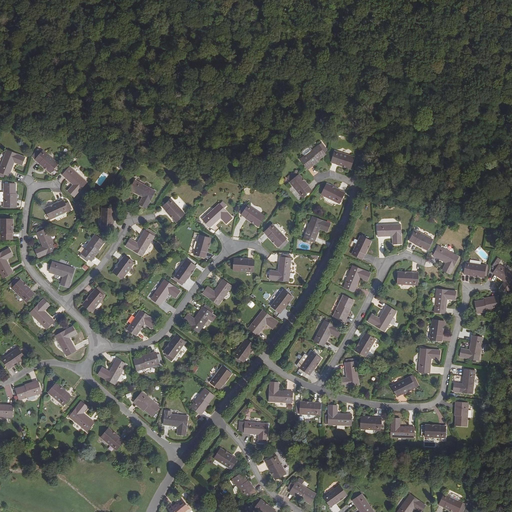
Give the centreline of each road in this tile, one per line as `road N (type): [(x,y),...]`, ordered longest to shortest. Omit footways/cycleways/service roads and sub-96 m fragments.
road 1 (residential): [(316,390),(427,407),(442,391),(468,288),(483,287)]
road 2 (residential): [(257,359),(297,309),(353,191),(348,181),(318,177)]
road 3 (track): [(351,186),(385,61),(389,0)]
road 4 (residential): [(229,245),(156,338),(137,347),(94,347)]
road 5 (residential): [(411,257),(393,257),(382,269),(316,390)]
road 6 (residential): [(63,304),(21,254),(30,185),(51,184)]
road 7 (residential): [(299,511),(275,499),(213,418)]
road 8 (residential): [(84,374),(179,456)]
